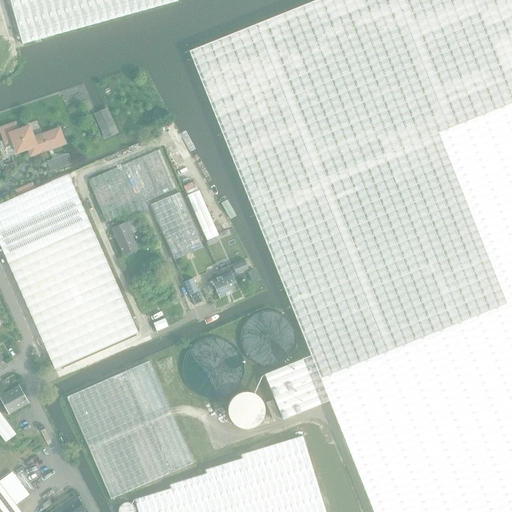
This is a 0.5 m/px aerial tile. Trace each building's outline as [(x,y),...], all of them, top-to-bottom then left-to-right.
[(9,0),(22,44),(177,1),(176,0),(9,0)] [(511,511),(511,0),(315,0),(189,51),(311,355),(264,374),(282,419),(329,401),(348,448),(373,511),(511,511)] [(96,113),(94,114),(105,139),(118,133),(108,108),(106,109),(96,113)] [(17,130),(15,123),(0,129),(5,143),(12,140),(17,152),(28,148),(31,155),(64,143),(59,129),(33,138),(29,126),(17,130)] [(160,150),(88,180),(105,220),(131,209),(134,216),(148,210),(145,203),(176,190),(160,150)] [(68,154),(47,161),(51,172),(72,164),(68,154)] [(69,173),(0,203),(0,244),(55,370),(139,333),(69,173)] [(199,191),(187,196),(207,240),(218,235),(199,191)] [(180,193),(151,205),(175,260),(203,248),(180,193)] [(138,231),(133,219),(112,229),(123,254),(137,248),(131,234),(138,231)] [(240,260),(218,270),(229,293),(238,289),(231,275),(235,273),(236,274),(248,269),(244,259),(240,261),(240,260)] [(250,271),(253,280),(259,279),(256,269),(250,271)] [(218,270),(205,276),(208,282),(212,281),(220,298),(229,293),(218,270)] [(202,301),(198,291),(193,278),(184,282),(194,305),(202,301)] [(165,318),(153,323),(156,331),(168,326),(165,318)] [(215,349),(212,354),(217,354),(217,361),(222,361),(226,365),(224,367),(223,381),(228,374),(229,367),(228,367),(235,358),(234,368),(239,368),(239,351),(226,339),(207,339),(212,343),(218,343),(227,350),(215,349)] [(18,386),(0,395),(0,397),(1,398),(9,414),(28,403),(18,386)] [(0,436),(5,442),(16,434),(0,413),(0,398),(1,398),(0,397),(0,436)] [(273,400),(266,403),(272,419),(279,416),(273,400)] [(137,511),(325,511),(322,501),(303,436),(244,454),(245,457),(209,468),(210,472),(173,483),(174,487),(134,500),(137,511)] [(12,472),(0,481),(0,485),(15,505),(29,495),(12,472)] [(20,511),(15,505),(0,485),(0,511),(20,511)] [(62,511),(64,511),(82,511),(85,510),(74,496),(60,506),(59,505),(50,511),(49,511),(62,511)] [(53,503),(49,499),(43,504),(46,508),(53,503)] [(136,511),(136,510),(135,508),(133,505),(130,503),(126,502),(123,503),(120,505),(118,508),(117,510),(117,511),(116,511),(136,511)]
